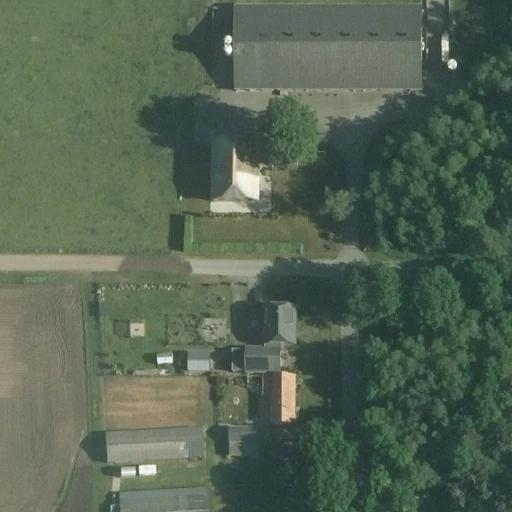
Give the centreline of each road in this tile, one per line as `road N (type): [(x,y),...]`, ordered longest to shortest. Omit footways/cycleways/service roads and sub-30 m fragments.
road 1 (track): [(349,268),(362,133),(439,100),(511,25)]
road 2 (unclassified): [(356,511),(346,268)]
road 3 (unclassified): [(346,268),(139,262)]
road 4 (unclassified): [(511,269),(346,268)]
road 5 (track): [(139,262),(0,262)]
